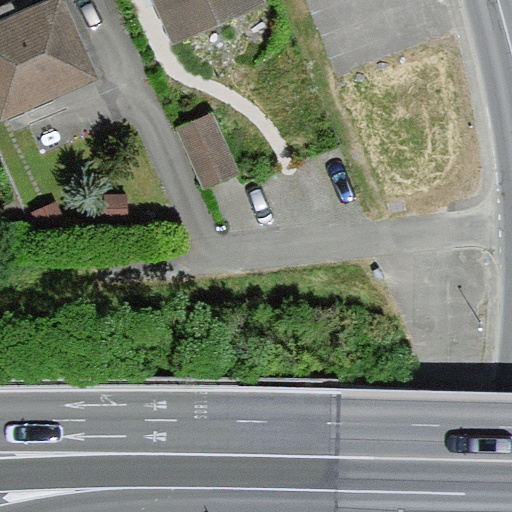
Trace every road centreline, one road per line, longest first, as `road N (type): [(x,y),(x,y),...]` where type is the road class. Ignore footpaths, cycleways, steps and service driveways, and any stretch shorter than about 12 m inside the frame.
road 1 (primary): [(77,511),(467,461)]
road 2 (primary): [(467,461),(86,453)]
